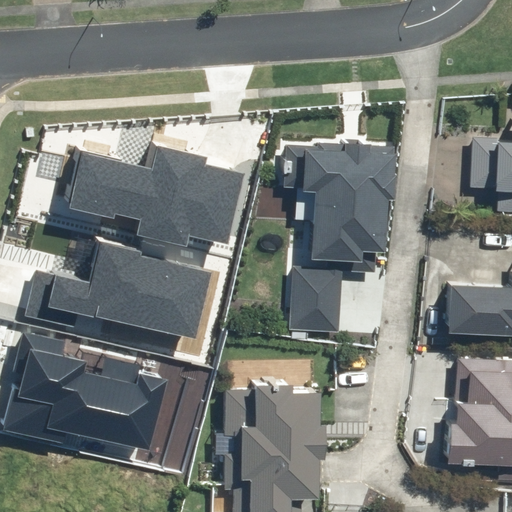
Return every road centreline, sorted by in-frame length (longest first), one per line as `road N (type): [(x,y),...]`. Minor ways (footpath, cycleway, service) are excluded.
road 1 (unknown): [(437,14),(390,422),(381,452),(353,473)]
road 2 (residential): [(451,0),(437,14),(390,27),(0,60)]
